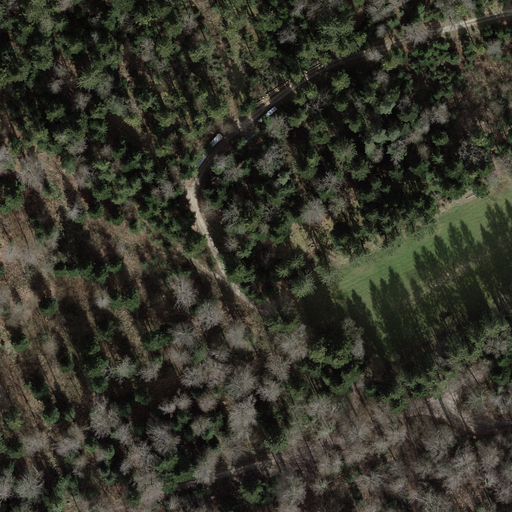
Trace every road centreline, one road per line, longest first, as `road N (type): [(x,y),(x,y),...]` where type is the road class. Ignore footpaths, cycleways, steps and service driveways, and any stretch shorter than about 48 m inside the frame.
road 1 (track): [(426,405),(239,294),(193,200),(197,178),(223,141),(321,68),(511,13)]
road 2 (track): [(426,405),(322,447),(104,511)]
